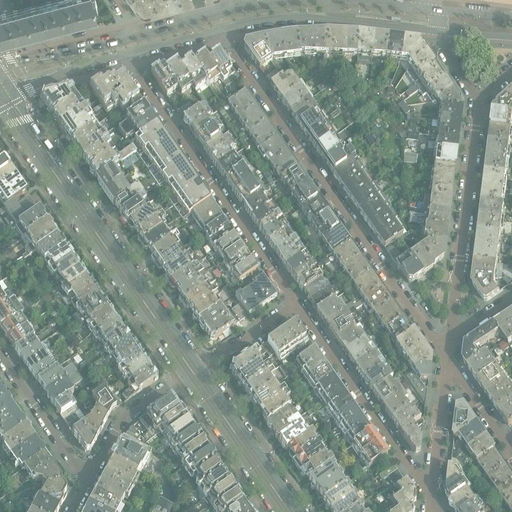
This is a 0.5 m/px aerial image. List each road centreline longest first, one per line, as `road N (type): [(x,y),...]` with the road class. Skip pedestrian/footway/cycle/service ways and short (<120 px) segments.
road 1 (residential): [(447,358),(222,30)]
road 2 (secondary): [(193,373),(2,98)]
road 3 (residential): [(129,55),(294,303)]
road 4 (residential): [(479,99),(449,339)]
road 5 (residential): [(294,303),(430,499)]
road 6 (residential): [(222,30),(313,17),(437,31)]
road 7 (secondary): [(289,511),(193,373)]
road 8 (residential): [(93,475),(0,352)]
road 9 (residential): [(193,373),(117,422),(93,475)]
road 10 (residential): [(447,358),(430,499)]
road 11 (residential): [(135,35),(0,62)]
road 12 (residential): [(2,98),(65,70),(129,55)]
road 13 (residential): [(193,373),(294,303)]
